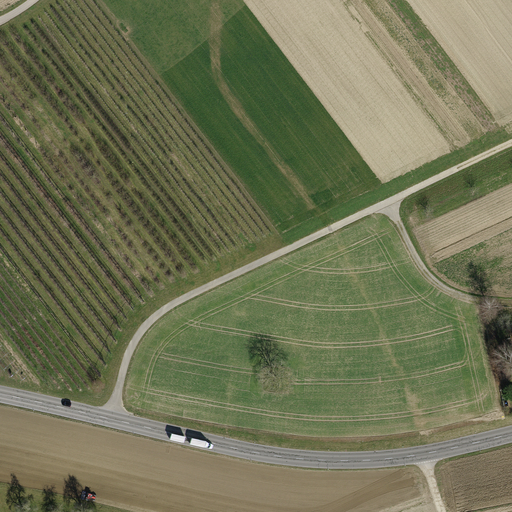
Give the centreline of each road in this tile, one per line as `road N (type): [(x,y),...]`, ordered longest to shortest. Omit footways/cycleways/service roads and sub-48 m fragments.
road 1 (tertiary): [(0,394),(308,458),(422,453),(511,431)]
road 2 (track): [(115,420),(127,358),(145,326),(181,299),(511,142)]
road 3 (track): [(387,203),(421,269),(440,285),(511,300)]
